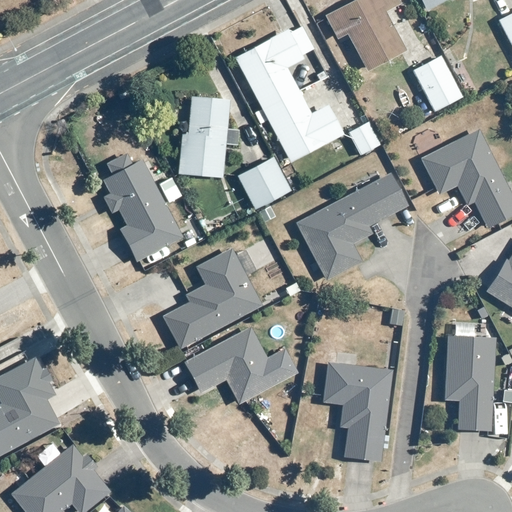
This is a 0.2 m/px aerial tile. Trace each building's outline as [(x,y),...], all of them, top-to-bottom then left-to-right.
[(398,3),(396,0),(354,0),(324,16),(337,39),(346,34),(366,71),(405,50),(384,11),(398,3)] [(443,0),(420,0),(426,10),(443,0)] [(511,6),(494,16),(511,50),(511,6)] [(313,52),(298,24),(233,57),(288,162),(341,134),(327,106),(320,110),(307,85),(297,90),(285,67),(313,52)] [(461,97),(439,54),(410,69),(432,111),(461,97)] [(221,177),(224,143),(238,145),(239,129),(225,127),(227,99),(190,96),(187,132),(183,132),(182,148),(179,147),(177,174),(221,177)] [(379,144),(367,121),(346,132),(359,155),(379,144)] [(511,215),(511,196),(477,128),(418,158),(437,196),(456,186),(465,205),(472,202),(485,229),(511,215)] [(156,184),(142,155),(140,150),(100,169),(110,190),(102,193),(111,210),(117,207),(125,225),(119,228),(135,261),(181,239),(164,204),(180,196),(171,177),(156,184)] [(288,191),(271,157),(236,175),(253,209),(288,191)] [(407,205),(383,162),(366,172),(371,182),(294,224),(325,280),(360,261),(350,244),(370,233),(367,227),(407,205)] [(254,267),(246,251),(233,257),(228,248),(194,266),(203,284),(186,294),(190,301),(161,316),(178,349),(260,305),(243,272),(254,267)] [(511,250),(486,291),(511,308),(511,250)] [(404,309),(389,307),(387,324),(402,326),(404,309)] [(266,358),(249,327),(183,362),(199,393),(225,380),(238,404),(296,373),(283,349),(266,358)] [(494,337),(447,335),(444,399),(458,399),(457,428),(504,430),(506,402),(491,402),(494,337)] [(55,391),(36,357),(0,377),(0,454),(58,423),(44,397),(55,391)] [(391,368),(326,361),(322,402),(342,404),(339,426),(346,427),(343,457),(381,460),(391,368)] [(88,460),(70,439),(8,494),(24,511),(58,511),(69,502),(78,511),(83,511),(109,489),(85,463),(88,460)]
